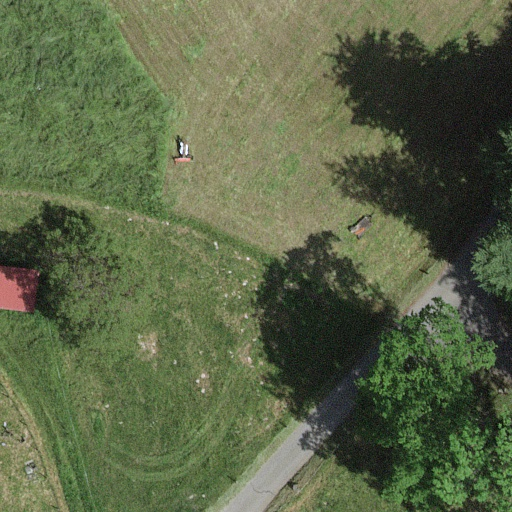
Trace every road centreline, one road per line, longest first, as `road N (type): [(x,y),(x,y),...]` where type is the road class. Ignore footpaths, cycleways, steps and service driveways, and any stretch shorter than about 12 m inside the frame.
road 1 (unclassified): [(422,311),(241,511)]
road 2 (unclassified): [(511,201),(422,311)]
